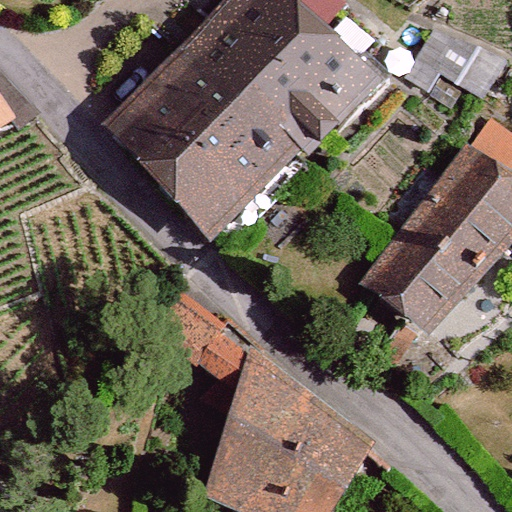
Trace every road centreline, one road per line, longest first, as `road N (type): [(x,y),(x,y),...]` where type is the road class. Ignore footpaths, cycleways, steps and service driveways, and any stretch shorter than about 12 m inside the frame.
road 1 (track): [(0,70),(263,349),(379,434),(455,511)]
road 2 (track): [(27,99),(102,45),(147,0)]
